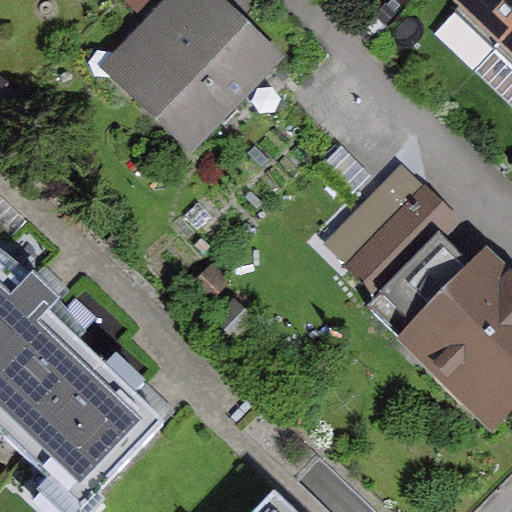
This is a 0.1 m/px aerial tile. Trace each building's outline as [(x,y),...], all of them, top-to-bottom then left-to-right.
[(202,0),(174,0),(117,60),(197,137),(272,59),(216,5),(212,9),(202,0)] [(511,0),(466,0),(466,1),(506,39),(511,32),(511,0)] [(424,195),(352,268),(379,295),(366,308),(402,343),(414,331),(497,413),(511,397),(511,306),(440,236),(446,230),(441,226),(448,218),(424,195)] [(0,197),(0,226),(12,238),(26,222),(0,197)] [(22,291),(0,270),(0,430),(4,435),(2,437),(23,457),(104,370),(47,316),(57,305),(31,281),(22,291)] [(210,270),(192,288),(207,302),(225,284),(210,270)] [(115,360),(104,370),(23,457),(50,483),(86,507),(163,426),(133,397),(143,386),(115,360)] [(289,511),(274,497),(259,511),(289,511)]
